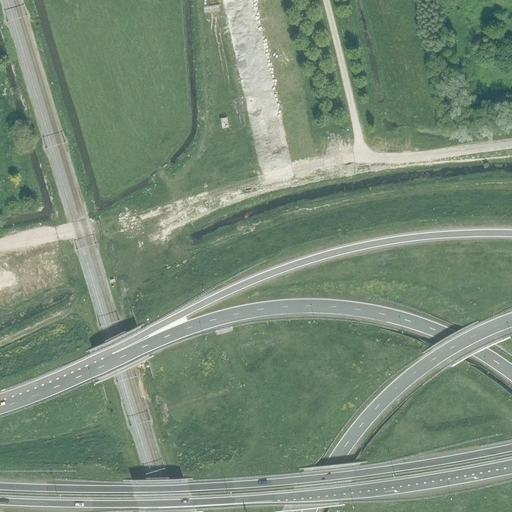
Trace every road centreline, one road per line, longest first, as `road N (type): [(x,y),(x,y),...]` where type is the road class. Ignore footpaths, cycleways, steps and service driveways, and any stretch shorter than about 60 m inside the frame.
road 1 (trunk): [(511,447),(355,473),(185,488),(0,485)]
road 2 (trunk): [(0,501),(289,496),(511,462)]
road 3 (trunk): [(511,235),(431,236),(303,263),(139,336),(96,369)]
road 4 (trunk): [(511,374),(432,330),(332,308),(232,316),(96,369)]
road 5 (trunk): [(511,321),(439,356),(383,400),(337,456),(307,511)]
road 6 (track): [(362,158),(324,0)]
